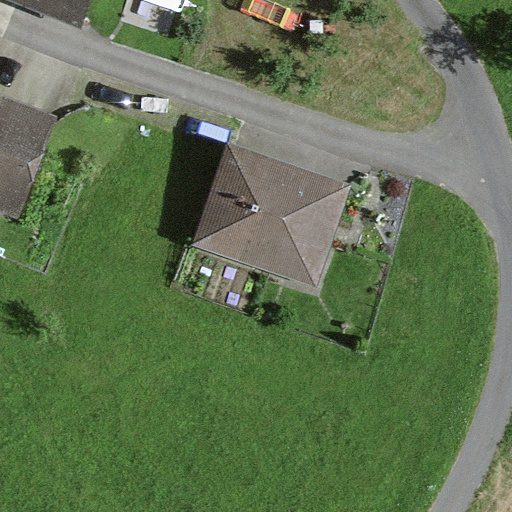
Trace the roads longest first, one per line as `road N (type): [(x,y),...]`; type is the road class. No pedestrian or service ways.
road 1 (track): [(0,21),(505,185)]
road 2 (unclassified): [(414,0),(467,78),(511,216)]
road 3 (unclassified): [(511,341),(499,399),(445,511)]
